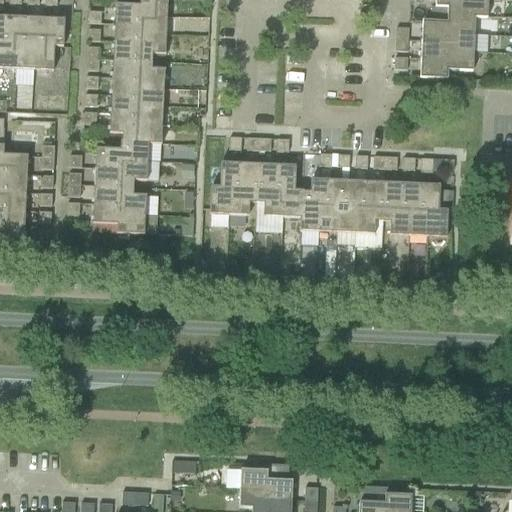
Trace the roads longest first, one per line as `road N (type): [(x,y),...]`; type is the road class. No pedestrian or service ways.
road 1 (tertiary): [(511,339),(0,316)]
road 2 (tertiary): [(0,376),(511,398)]
road 3 (residential): [(366,119),(369,38),(243,31),(235,0)]
